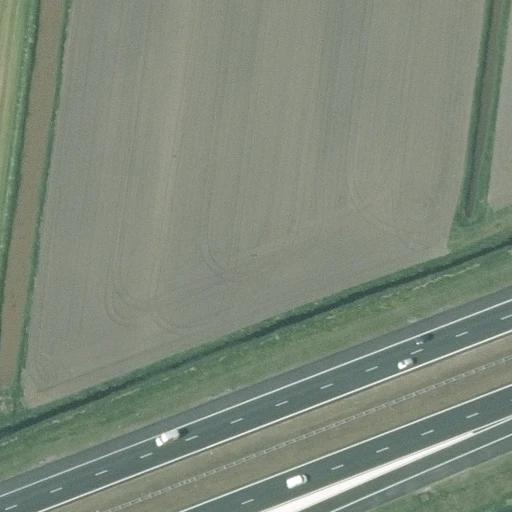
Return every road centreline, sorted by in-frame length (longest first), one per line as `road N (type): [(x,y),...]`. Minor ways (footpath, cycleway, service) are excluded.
road 1 (motorway): [(511,317),(6,511)]
road 2 (motorway): [(229,511),(511,404)]
road 3 (motorway): [(323,511),(511,411)]
